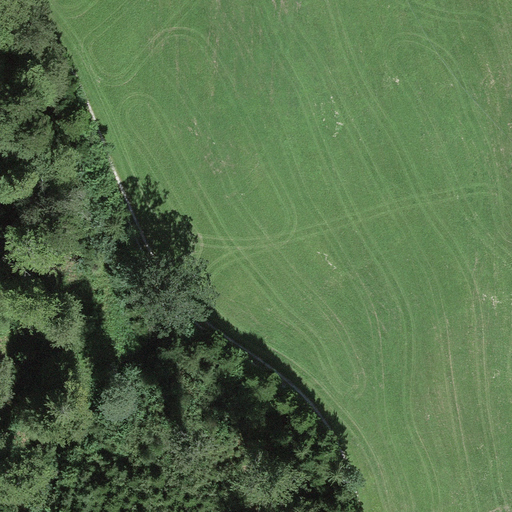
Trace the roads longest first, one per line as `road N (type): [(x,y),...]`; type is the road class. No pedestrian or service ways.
road 1 (track): [(16,0),(69,68),(167,286),(214,337),(314,412),(344,463),(355,511)]
road 2 (track): [(50,511),(105,300),(112,177)]
